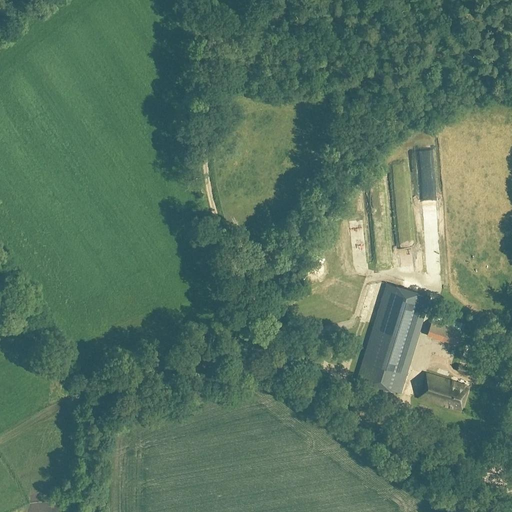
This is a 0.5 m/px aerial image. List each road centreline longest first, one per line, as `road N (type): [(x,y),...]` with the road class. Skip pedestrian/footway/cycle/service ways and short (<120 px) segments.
road 1 (track): [(483,475),(354,395),(285,334),(231,263),(205,163),(205,0)]
road 2 (track): [(0,440),(77,393),(363,314)]
